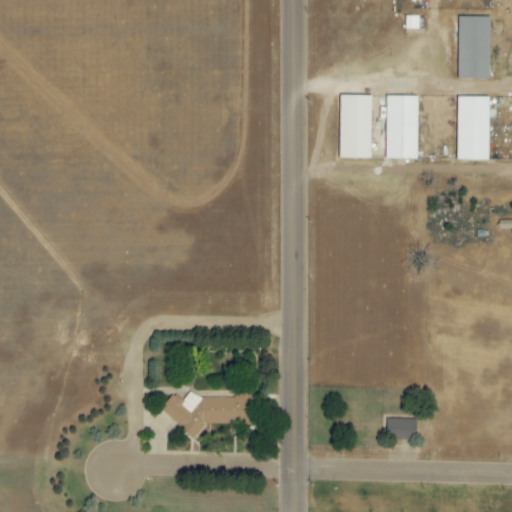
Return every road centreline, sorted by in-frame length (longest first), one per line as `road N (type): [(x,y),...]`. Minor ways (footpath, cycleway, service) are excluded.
road 1 (tertiary): [(292,511),(290,0)]
road 2 (residential): [(511,474),(143,467),(108,475)]
